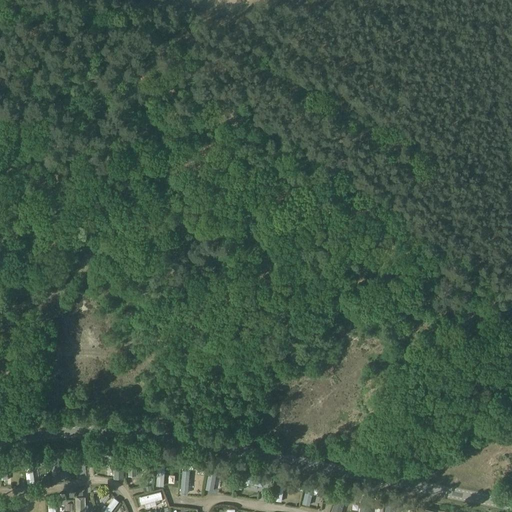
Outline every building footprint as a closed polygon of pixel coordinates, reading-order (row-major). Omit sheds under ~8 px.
[(93,450),(93,458),(101,458),(101,450),(93,450)] [(123,455),(114,455),(114,465),(112,465),(112,470),(114,470),(114,477),(123,477),(123,455)] [(136,475),(136,461),(138,461),(138,455),(128,455),(128,475),(136,475)] [(59,458),(51,459),(53,480),(61,480),(60,470),(60,464),(59,458)] [(32,461),(24,462),(27,483),(34,482),(32,461)] [(158,462),(156,485),(164,485),(165,463),(158,462)] [(217,469),(210,468),(206,489),(213,490),(217,469)] [(188,492),(190,470),(182,469),(180,492),(188,492)] [(240,481),(262,485),(264,477),(242,473),(240,481)] [(286,484),(285,483),(285,481),(278,479),(274,499),(281,501),(284,489),(285,489),(286,488),(287,485),(286,484)] [(310,504),(314,488),(307,486),(303,503),(310,504)] [(340,511),(347,493),(339,490),(331,511),(340,511)] [(162,498),(161,491),(140,497),(141,503),(155,500),(156,502),(160,501),(159,499),(162,498)] [(368,511),(369,507),(371,507),(372,502),(370,502),(371,497),(362,496),(359,511),(368,511)] [(84,511),(84,497),(76,497),(76,511),(84,511)] [(104,511),(110,511),(118,501),(114,497),(106,507),(104,505),(100,509),(104,511)] [(393,511),(396,502),(387,501),(385,511),(393,511)]
